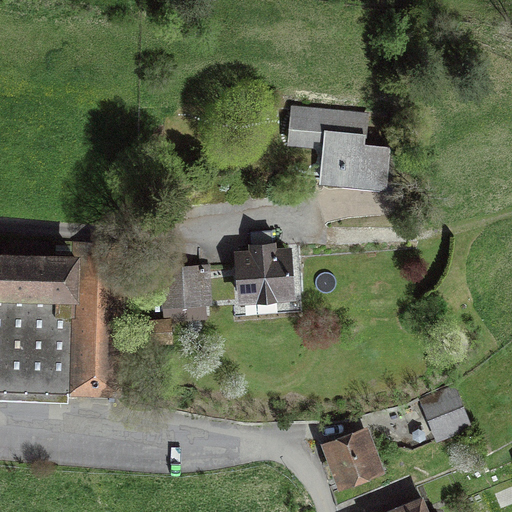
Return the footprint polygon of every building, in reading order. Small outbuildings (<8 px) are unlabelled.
[(371,111),(287,106),(284,149),(324,151),(322,180),(395,184),(397,141),(369,139),(371,111)] [(291,243),(235,250),(242,306),(298,299),(291,243)] [(0,387),(112,389),(115,246),(0,244),(0,387)] [(202,261),(151,265),(155,308),(206,304),(202,261)] [(461,384),(426,400),(448,444),(482,428),(461,384)] [(370,423),(326,441),(346,490),(391,472),(370,423)] [(406,498),(412,511),(429,511),(420,491),(406,498)] [(412,511),(406,498),(374,511),(412,511)]
